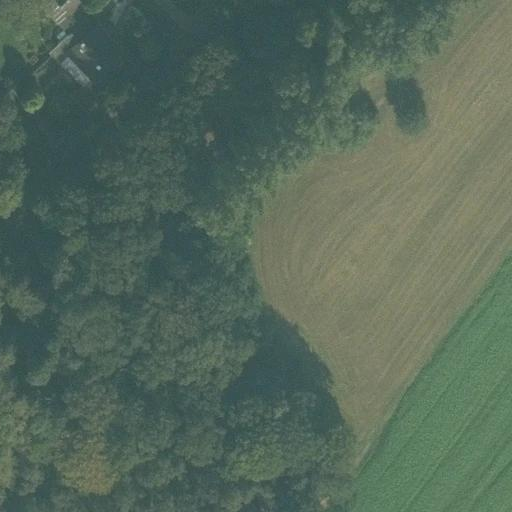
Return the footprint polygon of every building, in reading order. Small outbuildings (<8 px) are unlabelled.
[(81,0),(56,0),(68,12),(69,12),(75,6),(81,0)] [(113,41),(146,23),(135,2),(102,20),(113,41)] [(75,6),(69,12),(68,12),(57,22),(68,33),(85,17),(75,6)] [(85,17),(68,33),(76,42),(93,25),(85,17)] [(122,53),(95,24),(93,25),(76,42),(67,50),(67,51),(94,80),(122,53)] [(68,33),(53,47),(62,55),(67,51),(67,50),(76,42),(68,33)] [(81,83),(88,77),(65,53),(58,59),(81,83)] [(29,122),(6,98),(0,104),(0,117),(15,134),(29,122)]
